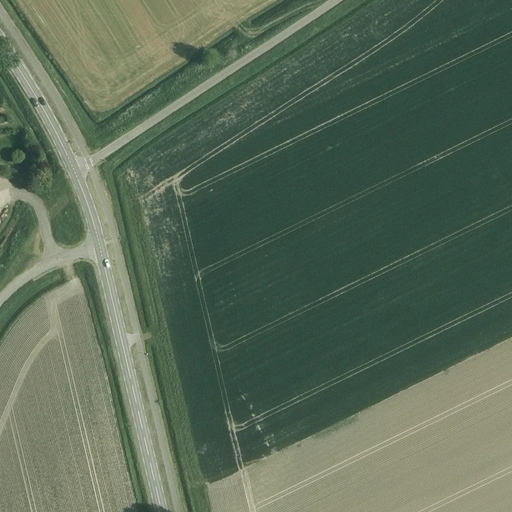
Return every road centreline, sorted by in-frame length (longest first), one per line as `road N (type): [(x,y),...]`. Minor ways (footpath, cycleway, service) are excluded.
road 1 (unclassified): [(73,171),(337,0)]
road 2 (secondary): [(161,511),(99,245)]
road 3 (secondary): [(73,171),(0,42)]
